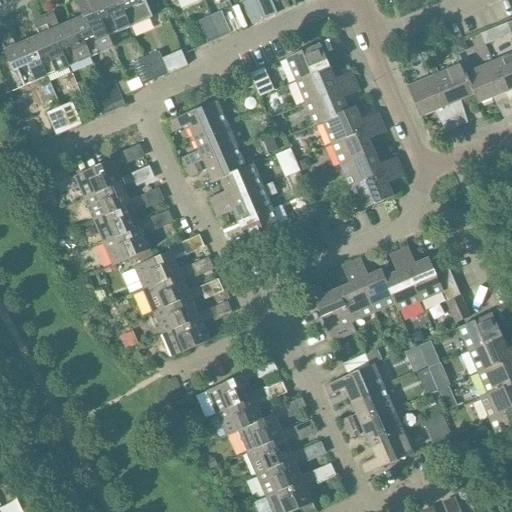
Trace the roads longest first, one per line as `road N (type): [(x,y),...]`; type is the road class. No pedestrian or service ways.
road 1 (residential): [(365,511),(266,288)]
road 2 (residential): [(266,288),(241,299),(210,233),(176,193),(141,110)]
road 3 (residential): [(141,110),(235,46),(351,0)]
road 4 (residential): [(266,288),(403,227),(413,204)]
road 5 (residential): [(425,172),(369,40)]
road 6 (residential): [(495,294),(465,219),(413,204)]
